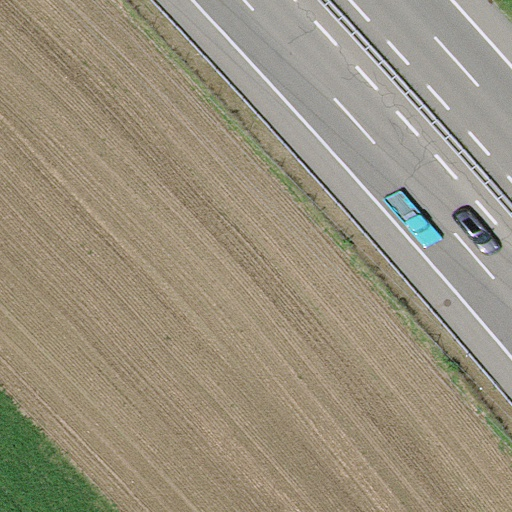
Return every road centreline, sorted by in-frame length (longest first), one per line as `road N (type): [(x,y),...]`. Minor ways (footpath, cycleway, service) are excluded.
road 1 (motorway): [(243,0),(511,298)]
road 2 (motorway): [(511,118),(407,0)]
